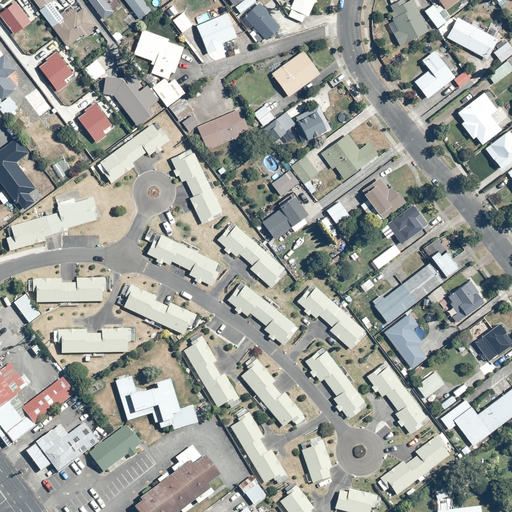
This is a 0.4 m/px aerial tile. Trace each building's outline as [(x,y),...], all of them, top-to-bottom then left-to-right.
[(73,7),(65,13),(56,0),(32,0),(69,48),(98,27),(83,6),(76,11),(73,7)] [(89,0),(104,20),(115,13),(106,1),(107,0),(89,0)] [(153,12),(143,0),(126,0),(142,21),(153,12)] [(255,0),(241,0),(235,5),(240,13),(256,1),(255,0)] [(293,0),(287,16),(303,23),(306,16),(309,17),(315,0),(293,0)] [(413,11),(407,0),(398,0),(388,6),(396,20),(389,24),(400,46),(430,30),(419,8),(413,11)] [(438,0),(446,10),(458,0),(438,0)] [(493,0),(500,10),(509,4),(506,0),(493,0)] [(281,27),(259,2),(244,16),(266,40),(281,27)] [(440,11),(434,2),(424,9),(437,28),(447,21),(440,11)] [(193,25),(183,11),(173,19),(182,32),(193,25)] [(237,36),(227,13),(197,25),(209,53),(223,47),(221,43),(237,36)] [(37,48),(43,43),(40,39),(46,35),(43,31),(31,14),(28,16),(12,28),(10,24),(0,31),(18,56),(24,51),(33,63),(29,66),(38,79),(56,66),(47,53),(42,56),(37,48)] [(498,39),(457,16),(447,37),(488,59),(498,39)] [(169,39),(143,29),(134,53),(155,61),(151,72),(168,79),(171,71),(174,73),(184,47),(168,41),(169,39)] [(511,53),(511,43),(510,40),(494,52),(501,62),(511,53)] [(20,99),(14,91),(17,89),(7,76),(16,69),(0,49),(0,108),(6,116),(9,114),(12,117),(17,113),(15,110),(18,108),(15,104),(20,99)] [(321,73),(304,50),(272,73),(289,96),(321,73)] [(455,77),(435,50),(422,59),(430,69),(415,81),(428,98),(455,77)] [(511,66),(511,55),(491,72),(498,81),(511,70),(511,67),(511,66)] [(106,71),(97,59),(84,68),(94,81),(106,71)] [(471,78),(465,70),(453,79),(459,87),(471,78)] [(154,113),(132,83),(109,76),(103,92),(117,97),(137,125),(154,113)] [(168,83),(164,78),(152,86),(166,106),(185,92),(175,78),(168,83)] [(54,106),(38,86),(26,96),(41,116),(54,106)] [(511,120),(511,119),(488,89),(459,112),(465,120),(461,123),(473,138),(476,136),(482,144),(501,129),(511,120)] [(191,112),(194,110),(183,96),(169,106),(179,121),(188,132),(199,123),(191,112)] [(274,118),(265,104),(253,112),(263,126),(274,118)] [(208,149),(231,139),(233,145),(244,141),(241,135),(250,131),(240,108),(198,125),(208,149)] [(302,143),(308,140),(329,129),(319,110),(299,121),(300,124),(294,127),(302,143)] [(295,137),(288,129),(295,124),(285,112),(272,122),(263,129),(273,143),(281,137),(286,144),(295,137)] [(0,135),(9,129),(0,117),(0,135)] [(149,155),(155,151),(156,153),(163,149),(161,146),(169,140),(155,121),(97,164),(111,183),(135,166),(132,163),(147,152),(149,155)] [(511,134),(508,129),(485,148),(502,169),(511,160),(511,134)] [(359,149),(348,133),(321,152),(332,168),(335,165),(344,178),(380,154),(371,141),(359,149)] [(190,197),(201,221),(203,224),(223,214),(221,208),(194,152),(187,156),(185,151),(171,158),(176,168),(173,170),(177,176),(180,175),(183,181),(186,180),(194,196),(190,197)] [(319,172),(318,172),(323,168),(317,161),(313,164),(305,155),(291,166),(304,184),(319,172)] [(299,183),(289,169),(271,181),(280,196),(299,183)] [(363,191),(369,199),(361,205),(373,221),(386,211),(390,208),(392,210),(404,202),(392,185),(388,188),(381,178),(363,191)] [(294,226),(296,230),(306,223),(303,219),(310,214),(297,195),(282,205),(283,206),(281,208),(263,220),(276,239),(294,226)] [(100,218),(93,196),(58,206),(60,211),(12,225),(15,235),(6,237),(10,250),(47,240),(46,236),(69,229),(69,227),(100,218)] [(348,214),(339,201),(327,210),(336,223),(348,214)] [(437,214),(427,221),(413,203),(380,229),(387,239),(394,234),(403,245),(425,228),(428,232),(443,221),(437,214)] [(217,239),(225,246),(223,249),(229,254),(231,251),(237,256),(240,254),(253,266),(251,269),(270,286),(273,288),(282,277),(280,275),(286,268),(232,222),(217,239)] [(213,286),(218,275),(223,265),(215,261),(161,234),(158,241),(154,240),(148,253),(158,258),(156,261),(162,265),(164,261),(171,265),(173,261),(192,271),(190,275),(195,277),(194,280),(201,284),(202,281),(213,286)] [(461,267),(438,237),(423,248),(429,256),(431,254),(448,276),(461,267)] [(402,251),(395,243),(370,262),(376,270),(402,251)] [(371,301),(374,304),(387,322),(445,280),(431,262),(393,290),(391,286),(371,301)] [(372,275),(361,283),(366,291),(377,283),(372,275)] [(106,290),(106,278),(28,279),(28,292),(37,291),(38,303),(104,301),(104,290),(106,290)] [(486,299),(470,279),(447,297),(440,302),(456,322),(474,308),(486,299)] [(265,329),(270,333),(268,335),(274,340),(276,338),(284,345),(298,327),(242,281),(227,299),(236,307),(234,309),(240,314),(242,311),(248,316),(251,313),(267,326),(265,329)] [(297,300),(305,308),(302,310),(309,316),(311,313),(317,318),(319,315),(333,327),(330,330),(352,349),(357,343),(355,341),(365,330),(312,283),(297,300)] [(157,297),(130,285),(125,296),(129,298),(125,307),(185,336),(195,315),(169,303),(168,306),(156,300),(157,297)] [(41,314),(25,293),(14,302),(29,323),(41,314)] [(419,324),(409,312),(384,333),(413,368),(428,356),(417,343),(421,340),(412,329),(419,324)] [(372,325),(365,315),(360,319),(367,329),(372,325)] [(484,362),(488,359),(489,361),(511,343),(511,336),(508,331),(501,322),(475,341),(483,352),(479,355),(484,362)] [(381,329),(377,325),(369,333),(373,337),(381,329)] [(131,342),(130,328),(101,329),(102,331),(86,331),(86,329),(54,330),(54,342),(62,342),(62,353),(129,352),(129,342),(131,342)] [(218,408),(230,401),(232,404),(240,400),(234,391),(224,374),(221,376),(214,363),(217,361),(203,337),(183,349),(218,408)] [(334,398),(338,404),(335,406),(339,411),(342,409),(349,419),(360,410),(358,407),(365,402),(326,350),(323,352),(320,348),(305,360),(311,369),(309,371),(314,377),(316,375),(321,381),(324,379),(337,395),(334,398)] [(306,417),(302,413),(285,392),(282,395),(273,384),(276,381),(257,359),(248,367),(250,369),(242,376),(284,428),(294,420),(297,425),(306,417)] [(396,414),(399,419),(397,421),(401,427),(404,425),(411,434),(420,427),(429,420),(385,361),(366,375),(373,384),(371,386),(376,393),(378,391),(382,396),(386,394),(399,412),(396,414)] [(444,384),(433,369),(414,382),(425,398),(444,384)] [(172,404),(162,374),(128,385),(123,370),(106,375),(120,417),(145,409),(150,424),(153,431),(188,419),(183,401),(172,404)] [(66,390),(53,372),(13,402),(26,420),(66,390)] [(0,397),(10,390),(0,377),(0,397)] [(511,415),(511,387),(477,413),(466,398),(440,418),(449,429),(457,423),(473,445),(511,415)] [(0,398),(0,441),(25,423),(18,414),(14,417),(0,398)] [(264,437),(249,412),(235,421),(236,423),(231,427),(265,484),(277,477),(279,479),(286,475),(271,449),(268,451),(260,439),(264,437)] [(90,436),(76,418),(60,430),(52,419),(17,445),(33,467),(41,461),(46,468),(90,436)] [(131,440),(117,422),(78,451),(91,469),(131,440)] [(437,434),(376,481),(384,491),(391,486),(397,494),(452,454),(437,434)] [(334,467),(324,440),(312,444),(313,447),(302,451),(313,484),(332,478),(328,469),(334,467)] [(132,511),(162,511),(213,475),(193,448),(123,500),(132,511)] [(251,475),(238,485),(253,505),(266,495),(251,475)] [(280,501),(284,506),(279,510),(279,511),(311,511),(314,508),(297,485),(287,493),(289,495),(280,501)] [(445,486),(434,491),(439,501),(450,496),(445,486)] [(347,511),(371,511),(372,508),(375,509),(379,496),(376,495),(348,488),(348,492),(340,490),(335,509),(347,511)] [(251,511),(247,506),(244,508),(239,502),(234,506),(238,511),(267,511),(261,503),(251,511)]
